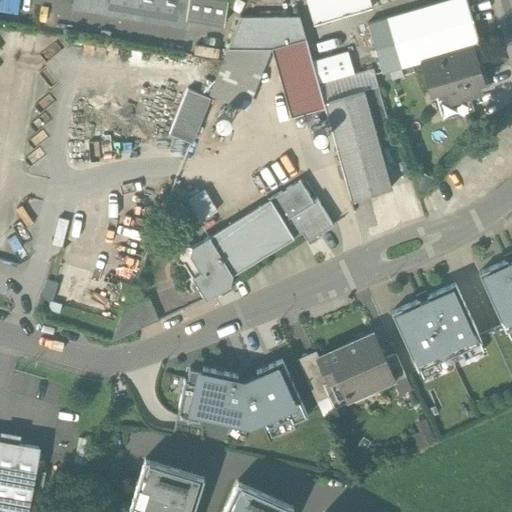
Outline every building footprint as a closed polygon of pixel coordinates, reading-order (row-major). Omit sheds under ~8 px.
[(0,0),(0,9),(18,10),(18,0),(0,0)] [(74,0),(73,8),(186,27),(187,19),(223,25),(227,0),(74,0)] [(306,0),(313,24),(394,0),(306,0)] [(464,0),(450,0),(367,25),(382,73),(422,61),(470,47),(478,45),(464,0)] [(318,85),(299,16),(240,17),(227,50),(270,50),(288,119),(325,111),(318,85)] [(470,47),(422,61),(431,92),(435,90),(443,117),(472,109),(468,96),(479,93),(471,67),(476,65),(470,47)] [(208,99),(245,114),(270,50),(227,50),(208,99)] [(372,70),(318,85),(325,111),(351,200),(391,189),(374,130),(388,126),(372,70)] [(193,141),(204,93),(178,87),(167,135),(193,141)] [(300,183),(269,200),(292,240),(301,235),(306,242),(331,227),(315,201),(312,203),(300,183)] [(185,198),(197,219),(215,209),(203,188),(185,198)] [(269,200),(209,236),(232,275),(292,240),(269,200)] [(209,236),(192,245),(189,259),(184,262),(206,299),(228,287),(232,275),(209,236)] [(511,260),(506,264),(507,265),(484,276),(504,321),(511,317),(511,260)] [(473,335),(453,290),(430,300),(429,298),(418,303),(419,305),(396,315),(417,360),(433,353),(431,348),(455,338),(457,342),(473,335)] [(131,318),(136,328),(159,317),(151,301),(139,307),(142,313),(131,318)] [(372,331),(341,346),(342,348),(319,359),(318,356),(316,357),(322,369),(327,381),(321,383),(327,397),(331,407),(333,406),(331,400),(344,394),(345,397),(350,395),(349,392),(373,381),(376,387),(392,380),(394,379),(384,358),(372,331)] [(395,353),(384,358),(394,379),(392,380),(392,382),(405,376),(395,353)] [(307,418),(282,361),(256,373),(257,375),(245,381),(237,379),(238,376),(203,369),(202,372),(190,369),(187,381),(185,381),(178,409),(200,414),(199,420),(249,431),(263,424),(266,430),(289,419),(291,425),(307,418)] [(322,369),(305,377),(316,402),(327,397),(321,383),(327,381),(322,369)] [(27,511),(39,448),(0,441),(0,508),(21,511),(27,511)] [(193,511),(203,479),(145,461),(129,511),(132,511),(193,511)] [(291,511),(293,508),(237,483),(223,511),(291,511)]
